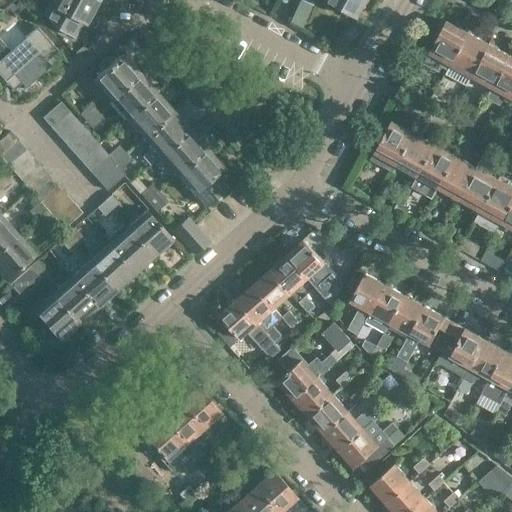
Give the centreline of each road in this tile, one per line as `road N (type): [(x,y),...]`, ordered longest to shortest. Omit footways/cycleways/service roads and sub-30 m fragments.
road 1 (residential): [(342,511),(158,310)]
road 2 (residential): [(298,191),(511,313)]
road 3 (tertiary): [(158,310),(298,191)]
road 4 (residential): [(17,126),(149,0)]
road 5 (residential): [(203,0),(355,87)]
road 6 (tertiary): [(37,402),(158,310)]
road 7 (residential): [(134,511),(37,402)]
